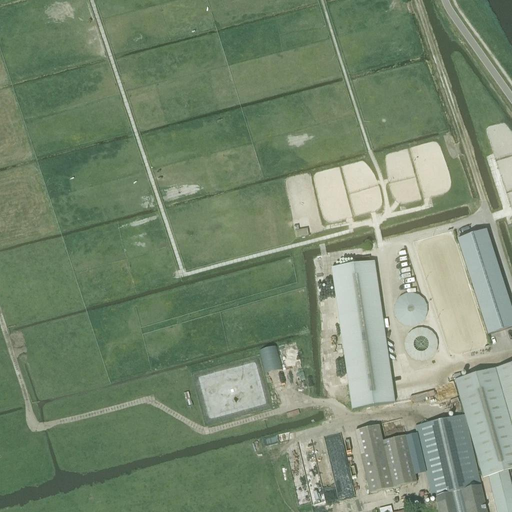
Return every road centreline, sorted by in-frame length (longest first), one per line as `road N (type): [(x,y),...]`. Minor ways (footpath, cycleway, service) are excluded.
road 1 (track): [(0,317),(37,428),(145,398),(206,432),(331,404),(348,419),(406,412),(402,390),(414,382),(511,355)]
road 2 (track): [(511,289),(416,0)]
